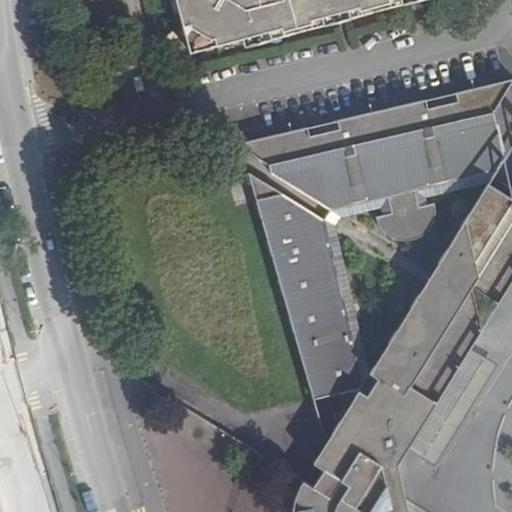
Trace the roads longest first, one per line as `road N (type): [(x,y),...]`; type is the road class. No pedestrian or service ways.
road 1 (residential): [(17,144),(500,23),(496,0)]
road 2 (residential): [(115,511),(17,144)]
